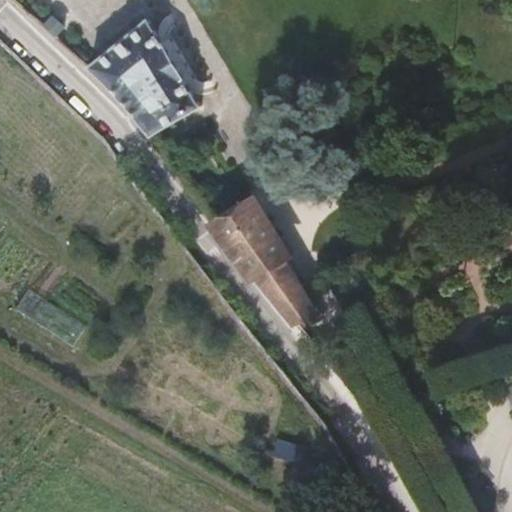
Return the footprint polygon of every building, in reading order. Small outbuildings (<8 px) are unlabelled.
[(43,28),(54,37),(62,29),(51,19),(43,28)] [(119,99),(150,136),(198,107),(147,20),(88,68),(106,86),(119,99)] [(218,226),(292,322),(309,308),(246,203),(218,226)] [(511,366),(494,373),(511,423),(511,366)] [(309,449),(278,441),(273,459),(304,467),(309,449)]
